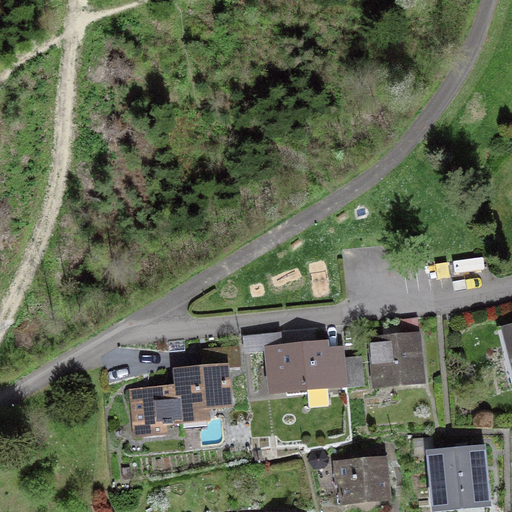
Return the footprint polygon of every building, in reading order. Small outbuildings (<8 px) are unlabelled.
[(402,319),(403,335),(417,334),(416,318),(402,319)] [(511,326),(498,330),(511,383),(511,382),(511,326)] [(403,335),(365,339),(371,391),(421,386),(417,334),(403,335)] [(325,344),(263,352),(268,395),(306,390),(308,406),(329,404),(327,386),(347,383),(345,362),(343,354),(326,356),(325,344)] [(361,360),(345,362),(347,383),(348,389),(364,387),(361,360)] [(172,388),(176,426),(205,423),(204,414),(227,411),(222,366),(170,372),(172,388)] [(176,426),(172,388),(127,393),(131,431),(176,426)] [(480,449),(424,454),(429,511),(485,506),(480,449)] [(384,460),(331,462),(333,507),(386,505),(384,460)]
